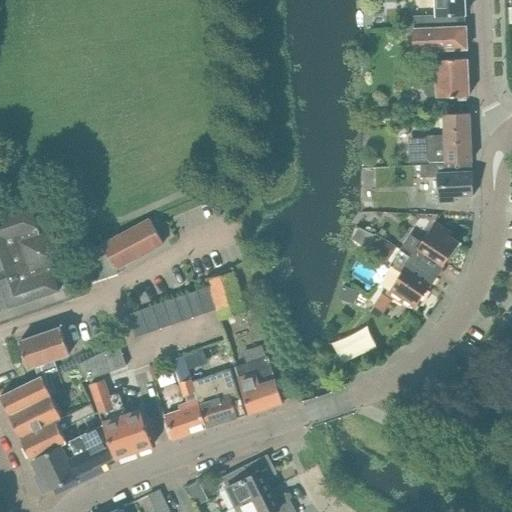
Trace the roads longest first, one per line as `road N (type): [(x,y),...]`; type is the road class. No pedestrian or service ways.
road 1 (unclassified): [(66,511),(138,469),(349,400),(428,358),(452,334),(477,287),(494,217),(496,160),(508,138)]
road 2 (unclassified): [(508,138),(484,89),(481,0)]
